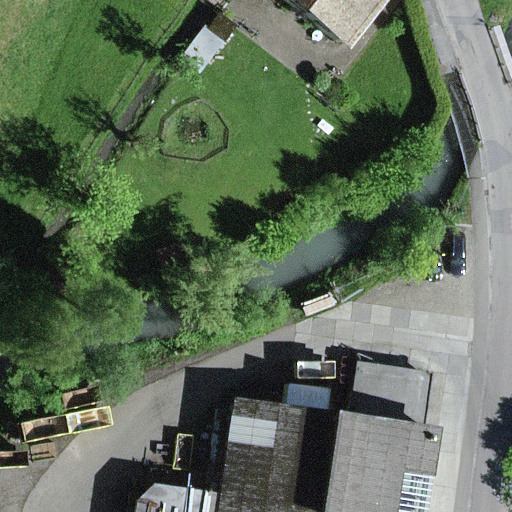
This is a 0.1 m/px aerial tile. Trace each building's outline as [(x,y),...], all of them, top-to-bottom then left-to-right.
[(281,0),(336,42),(369,0),(281,0)] [(180,244),(155,254),(163,274),(188,264),(180,244)] [(216,495),(215,504),(271,511),(411,511),(424,432),(413,431),(421,374),(353,364),(344,422),(230,405),(216,495)] [(126,511),(146,511),(149,494),(215,504),(216,495),(146,484),(129,501),(126,511)] [(271,511),(215,504),(149,494),(146,511),(271,511)]
